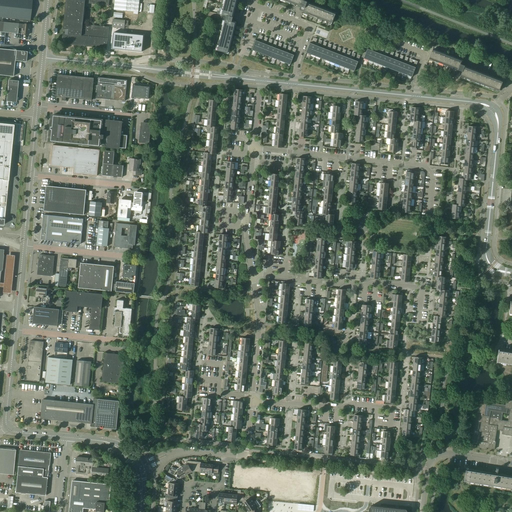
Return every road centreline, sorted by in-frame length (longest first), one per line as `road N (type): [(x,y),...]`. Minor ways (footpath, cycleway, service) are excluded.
road 1 (residential): [(433,167),(253,148)]
road 2 (unclassified): [(511,273),(486,258),(498,132),(491,108)]
road 3 (residential): [(422,287),(252,274)]
road 4 (unclassified): [(193,73),(42,57)]
road 5 (residential): [(252,400),(392,408)]
road 6 (unclassified): [(252,274),(245,220),(253,148)]
road 7 (unclassified): [(252,397),(252,274)]
road 8 (unclassified): [(415,96),(293,83)]
